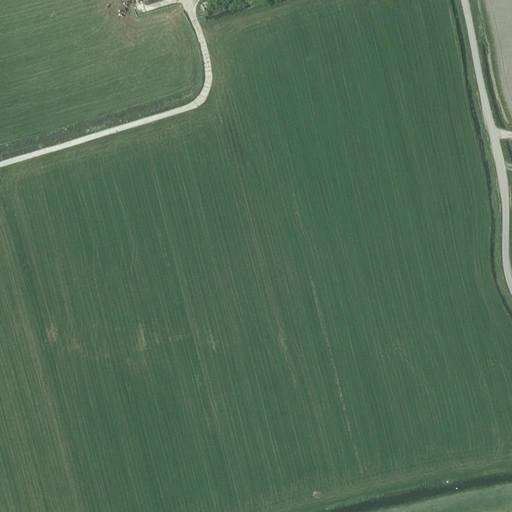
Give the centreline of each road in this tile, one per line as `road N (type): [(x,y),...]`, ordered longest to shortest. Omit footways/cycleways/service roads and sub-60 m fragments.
road 1 (track): [(185,0),(208,72),(196,103),(0,165)]
road 2 (unclassified): [(511,287),(500,166),(463,0)]
